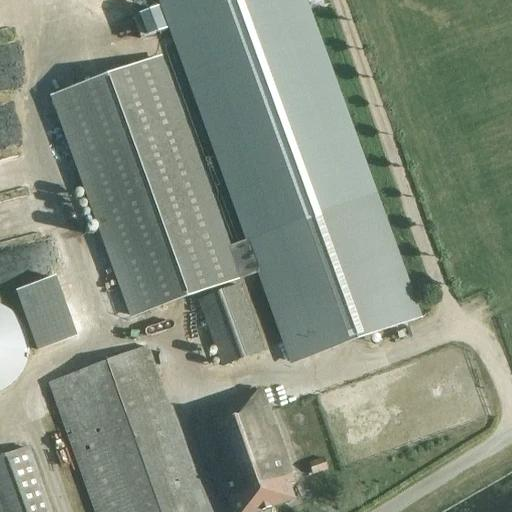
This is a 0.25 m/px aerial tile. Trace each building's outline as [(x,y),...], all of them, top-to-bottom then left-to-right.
[(130,36),(119,40),(127,60),(138,56),(130,36)] [(260,272),(293,363),(417,319),(372,195),(225,248),(157,60),(53,98),(133,318),(237,280),(260,272)] [(16,292),(37,351),(75,338),(54,279),(16,292)] [(239,286),(198,302),(222,367),(263,351),(239,286)] [(28,351),(28,347),(28,343),(27,339),(26,335),(24,331),(23,327),(21,324),(19,320),(16,317),(13,314),(10,311),(7,309),(3,307),(0,305),(0,391),(2,391),(5,389),(9,386),(12,384),(15,381),(18,378),(20,375),(22,371),(24,367),(25,363),(27,359),(27,355),(28,351)] [(48,384),(65,432),(164,396),(147,348),(48,384)] [(213,411),(193,419),(222,500),(228,498),(232,511),(261,511),(294,500),(289,487),(295,485),(261,391),(212,409),(213,411)] [(205,511),(164,396),(65,432),(93,511),(205,511)] [(52,511),(30,450),(0,460),(0,511),(52,511)] [(322,459),(307,465),(311,476),(326,470),(322,459)]
